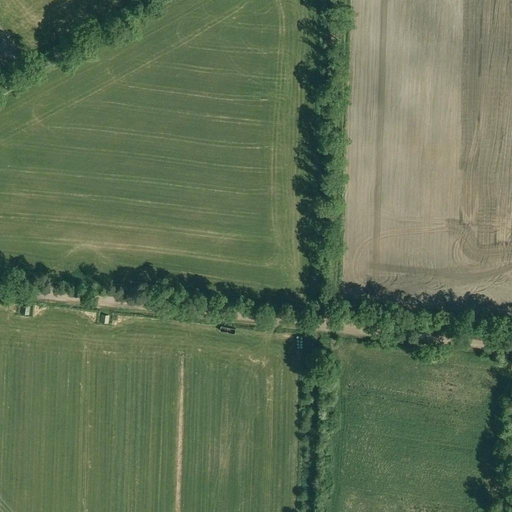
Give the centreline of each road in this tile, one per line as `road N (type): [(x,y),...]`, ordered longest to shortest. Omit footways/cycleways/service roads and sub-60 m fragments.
road 1 (track): [(0,287),(511,348)]
road 2 (unknown): [(322,325),(339,0)]
